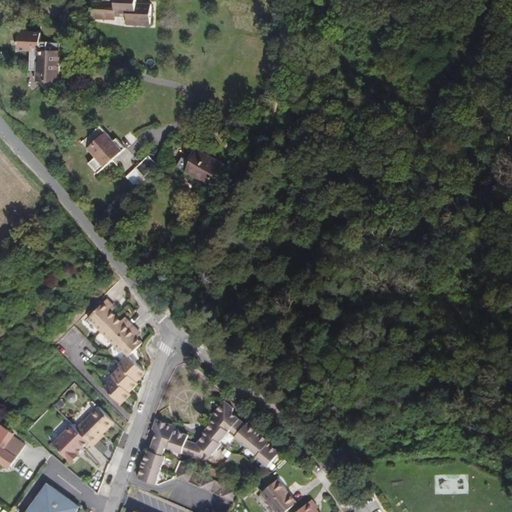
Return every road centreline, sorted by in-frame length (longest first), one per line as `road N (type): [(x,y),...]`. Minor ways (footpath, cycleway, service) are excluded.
road 1 (residential): [(0,124),(170,328)]
road 2 (residential): [(359,511),(280,417),(170,328)]
road 3 (residential): [(106,511),(170,328)]
